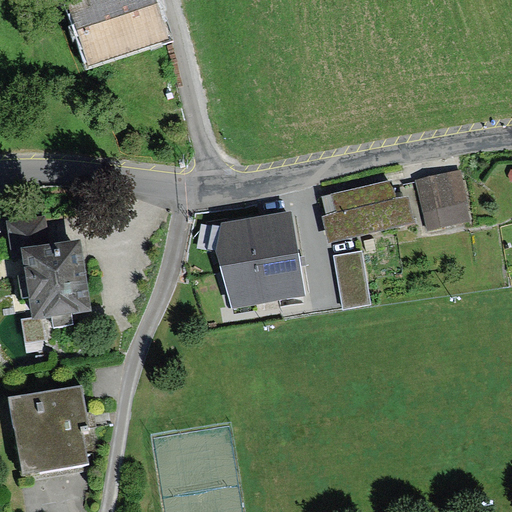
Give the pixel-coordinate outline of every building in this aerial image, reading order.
[(66,0),(90,70),(169,43),(154,0),(66,0)] [(462,171),(416,181),(428,233),(469,224),(466,207),(470,206),(462,171)] [(394,183),(332,198),(336,217),(324,220),(330,248),(416,228),(409,198),(398,201),(394,183)] [(292,216),(221,227),(216,257),(232,314),(306,303),(292,216)] [(46,218),(6,224),(12,264),(23,262),(32,327),(92,318),(81,246),(51,251),(46,218)] [(361,253),(333,258),(342,312),(370,307),(361,253)] [(83,390),(10,404),(23,481),(35,478),(36,482),(89,471),(83,438),(92,436),(83,390)]
